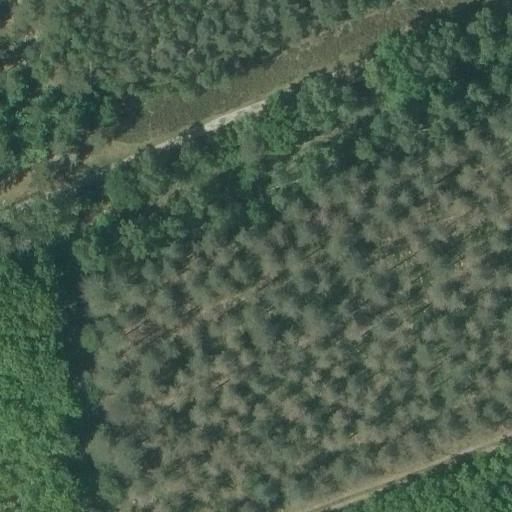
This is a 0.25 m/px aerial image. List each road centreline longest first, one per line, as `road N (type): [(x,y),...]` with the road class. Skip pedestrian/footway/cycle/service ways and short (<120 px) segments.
road 1 (track): [(511,4),(0,212)]
road 2 (track): [(92,511),(58,249)]
road 3 (track): [(316,511),(511,440)]
